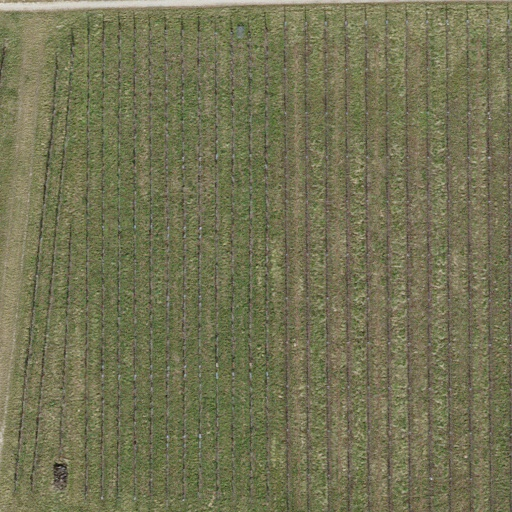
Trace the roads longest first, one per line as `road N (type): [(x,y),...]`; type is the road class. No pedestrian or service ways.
road 1 (track): [(396,0),(0,11)]
road 2 (track): [(0,395),(30,13)]
